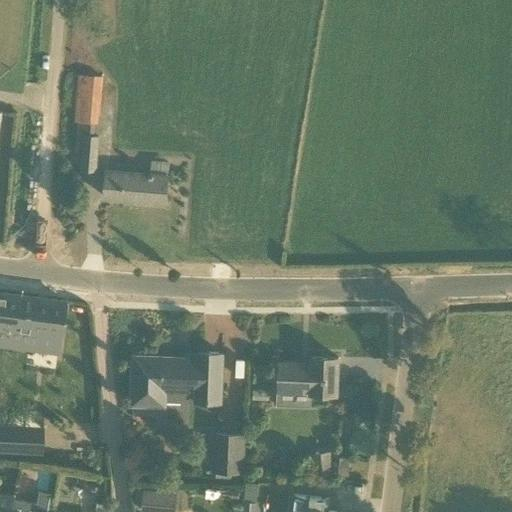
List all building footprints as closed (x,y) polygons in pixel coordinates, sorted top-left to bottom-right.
[(100,116),(103,76),(80,74),(76,122),(79,122),(76,152),(83,152),(82,170),(96,171),(99,137),(94,136),(95,123),(98,124),(99,116),(100,116)] [(166,206),(168,174),(150,172),(105,169),(104,197),(133,199),(133,203),(166,206)] [(60,337),(65,301),(5,293),(0,320),(0,344),(28,348),(30,333),(60,337)] [(220,401),(222,353),(198,352),(198,361),(187,360),(187,359),(134,357),(133,404),(164,405),(165,390),(197,391),(196,400),(220,401)] [(337,394),(338,357),(312,356),(312,363),(280,362),(279,391),(311,392),(310,393),(337,394)] [(0,425),(0,450),(17,451),(17,443),(18,426),(10,426),(0,425)] [(245,473),(246,434),(213,433),(212,472),(216,472),(231,472),(245,473)] [(348,475),(351,457),(340,456),(338,473),(348,475)] [(140,488),(139,511),(173,511),(174,489),(140,488)] [(47,508),(50,493),(37,491),(35,503),(13,499),(14,496),(13,495),(10,511),(47,511),(48,508),(47,508)] [(0,511),(10,511),(13,495),(0,493),(0,511)] [(338,511),(319,510),(321,497),(294,494),(291,511),(338,511)] [(243,501),(242,511),(255,511),(256,502),(243,501)]
